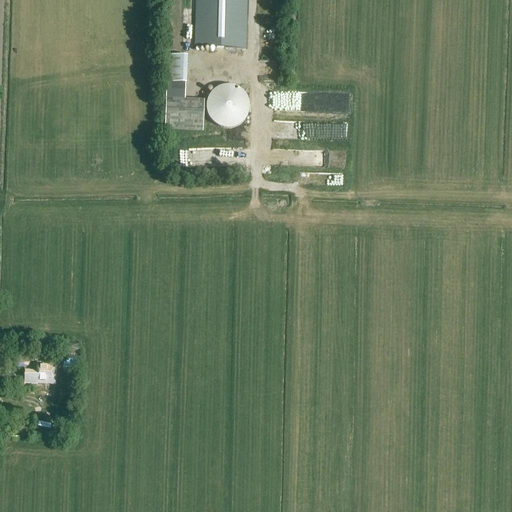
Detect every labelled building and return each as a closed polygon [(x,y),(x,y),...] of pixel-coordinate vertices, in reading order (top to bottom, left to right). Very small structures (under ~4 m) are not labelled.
[(196,0),(195,48),(245,50),(246,0),(196,0)] [(187,57),(167,57),(167,84),(176,84),(186,85),(187,57)] [(186,100),(186,85),(176,84),(167,84),(166,100),(186,100)] [(230,113),(219,109),(215,122),(242,131),(255,95),(231,87),(227,98),(234,100),(230,113)] [(166,100),(165,99),(164,131),(203,132),(204,101),(186,100),(166,100)] [(61,369),(76,370),(78,346),(63,345),(61,369)] [(25,372),(24,384),(55,385),(56,365),(36,365),(36,373),(25,372)]
